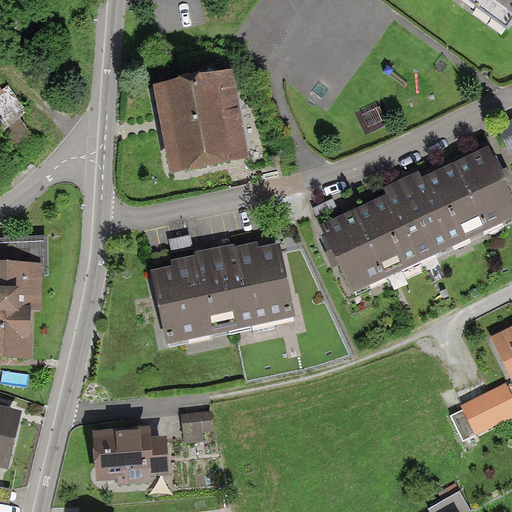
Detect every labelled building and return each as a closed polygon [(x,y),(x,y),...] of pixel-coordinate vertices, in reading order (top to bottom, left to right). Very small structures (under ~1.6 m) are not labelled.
[(511,0),(455,0),(501,32),(509,21),(511,15),(511,0)] [(234,69),(156,84),(173,174),(252,159),(234,69)] [(511,118),(498,125),(509,151),(511,150),(511,118)] [(385,195),(324,223),(355,291),(511,218),(511,194),(489,145),(422,176),(419,171),(382,188),(385,195)] [(173,267),(151,272),(167,345),(296,316),(280,243),(259,248),(257,241),(236,246),(235,241),(194,250),(195,255),(171,261),(173,267)] [(41,263),(0,262),(0,359),(31,360),(32,311),(40,311),(41,263)] [(511,325),(490,337),(511,380),(511,325)] [(462,409),(451,415),(464,441),(511,417),(511,396),(505,383),(461,405),(462,409)] [(0,466),(7,468),(21,411),(0,405),(0,466)] [(181,413),(184,442),(204,440),(204,431),(214,430),(212,410),(181,413)] [(92,430),(96,481),(116,479),(117,486),(152,483),(152,475),(171,474),(168,435),(151,437),(150,425),(92,430)] [(12,489),(0,486),(0,501),(9,503),(12,489)]
